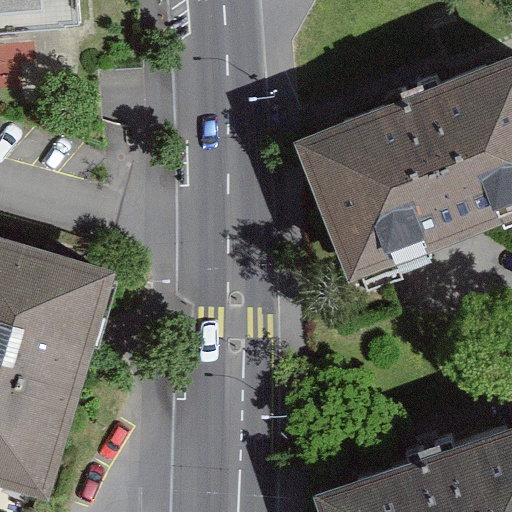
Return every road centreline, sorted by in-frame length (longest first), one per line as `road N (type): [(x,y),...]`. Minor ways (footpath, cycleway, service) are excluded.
road 1 (tertiary): [(221,0),(237,393)]
road 2 (residential): [(237,393),(116,511)]
